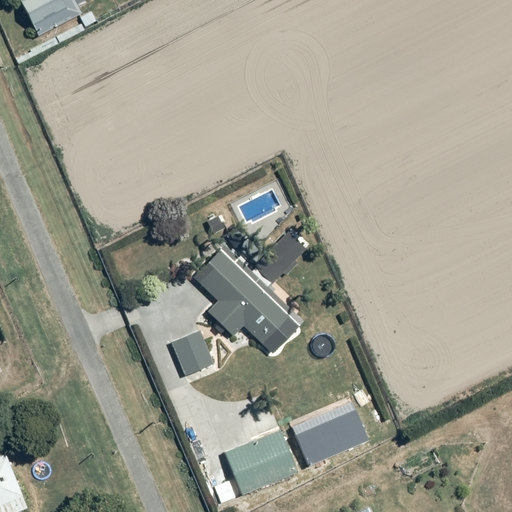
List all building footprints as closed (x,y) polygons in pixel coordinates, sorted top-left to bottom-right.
[(81,11),(78,5),(76,0),(17,0),(32,29),(35,34),(81,11)] [(291,314),(221,245),(191,275),(217,300),(206,311),(231,336),(242,324),(261,344),(291,314)] [(212,364),(199,330),(171,340),(183,374),(212,364)] [(278,428),(223,450),(229,464),(211,472),(222,500),(295,470),(278,428)] [(320,447),(303,455),(311,474),(328,467),(320,447)] [(0,511),(20,511),(26,510),(2,451),(0,451),(0,511)]
